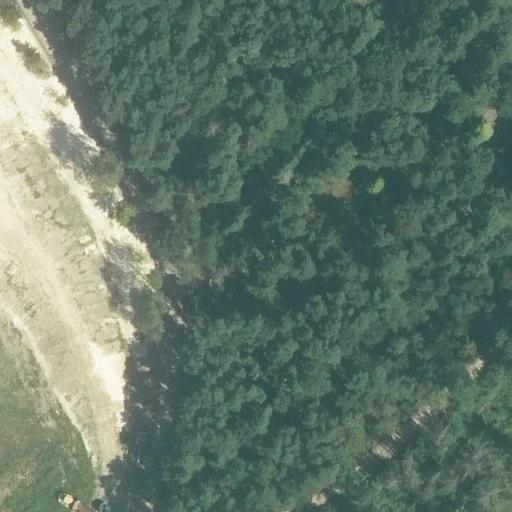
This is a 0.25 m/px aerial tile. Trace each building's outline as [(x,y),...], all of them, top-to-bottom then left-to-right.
[(369,0),(391,29),(399,24),(382,0),(369,0)] [(384,0),(400,22),(411,15),(400,0),(384,0)] [(487,93),(465,122),(483,136),(505,107),(487,93)] [(425,102),(417,112),(434,127),(442,119),(425,102)] [(291,146),(264,125),(257,133),(284,155),(291,146)] [(311,366),(321,374),(342,348),(333,340),(311,366)] [(259,379),(257,377),(267,368),(248,348),(238,357),(228,366),(249,389),(259,379)] [(345,348),(327,369),(337,378),(355,357),(345,348)] [(376,379),(396,389),(404,373),(383,364),(376,379)]
